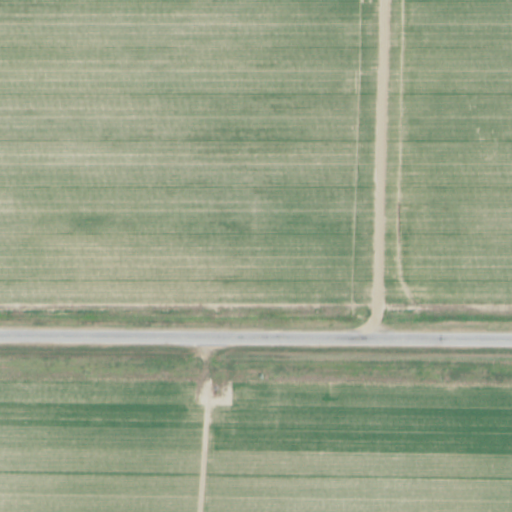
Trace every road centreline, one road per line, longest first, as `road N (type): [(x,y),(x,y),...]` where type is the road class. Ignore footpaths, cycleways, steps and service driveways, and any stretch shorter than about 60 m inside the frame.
road 1 (residential): [(511,338),(0,333)]
road 2 (residential): [(376,337),(381,0)]
